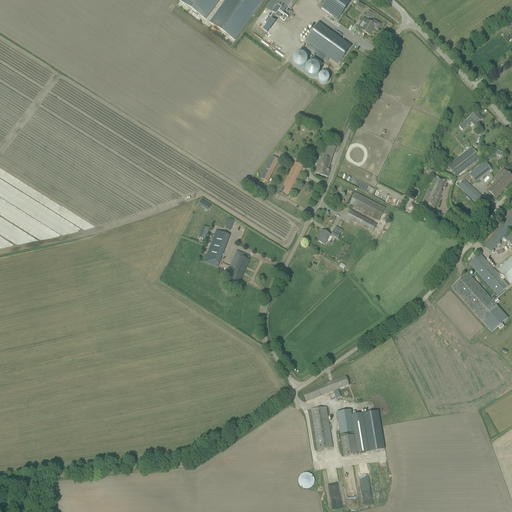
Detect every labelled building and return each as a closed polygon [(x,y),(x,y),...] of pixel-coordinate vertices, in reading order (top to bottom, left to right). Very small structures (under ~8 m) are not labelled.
[(218,0),(180,0),(180,1),(204,18),(218,0)] [(226,0),(211,23),(236,41),(254,15),(234,0),(226,0)] [(234,0),(254,15),(265,0),(234,0)] [(276,0),(271,0),(265,8),(279,18),(287,8),(276,0)] [(327,0),(321,9),(333,18),(338,21),(340,17),(352,0),(327,0)] [(371,24),(363,19),(362,22),(365,24),(361,31),(365,33),(369,36),(373,28),(377,30),(381,25),(373,21),(371,24)] [(270,33),(276,23),(270,20),(264,30),(270,33)] [(318,23),(305,42),(338,65),(351,47),(318,23)] [(295,68),(312,66),(311,54),(294,56),(295,68)] [(332,74),(324,73),(324,64),(312,64),(311,76),(319,77),(319,83),(332,83),(332,74)] [(475,112),(472,115),(468,119),(465,121),(459,127),(463,131),(472,122),(473,121),(477,125),(479,123),(483,120),(475,112)] [(328,177),(330,171),(328,170),(328,169),(330,163),(331,160),(336,147),(327,145),(319,167),(318,166),(315,173),(328,177)] [(312,146),(303,154),(306,157),(315,149),(312,146)] [(456,178),(473,164),(474,165),(479,161),(478,160),(481,159),(472,147),(448,166),(456,178)] [(279,160),(272,157),(261,179),(268,183),(279,160)] [(485,162),(469,174),(476,183),(489,172),(492,170),(485,162)] [(295,163),(280,192),(287,196),(303,167),(295,163)] [(511,178),(503,170),(495,179),(497,181),(488,191),(492,194),(496,198),(511,179),(511,178)] [(442,190),(446,181),(438,177),(425,205),(434,209),(443,191),(442,190)] [(483,198),(480,195),(463,181),(458,187),(474,201),(478,204),(483,198)] [(355,194),(349,205),(353,207),(353,209),(378,222),(385,208),(355,194)] [(199,205),(209,211),(212,206),(202,200),(199,205)] [(411,204),(408,210),(415,213),(418,207),(411,204)] [(346,218),(372,232),(377,225),(350,210),(346,218)] [(511,212),(485,248),(491,253),(495,248),(511,225),(511,212)] [(230,219),(226,229),(230,231),(231,230),(234,221),(230,219)] [(205,240),(209,229),(204,227),(200,238),(205,240)] [(338,240),(343,231),(336,227),(331,236),(338,240)] [(217,230),(215,236),(218,237),(228,241),(230,236),(220,232),(217,230)] [(317,241),(321,244),(325,246),(330,235),(322,231),(317,241)] [(221,260),(228,241),(218,237),(215,236),(207,255),(211,256),(221,260)] [(227,275),(231,277),(228,285),(238,289),(251,258),(242,254),(240,257),(233,254),(228,265),(230,266),(227,275)] [(468,273),(451,288),(483,323),(492,333),(498,328),(498,327),(500,330),(504,327),(502,324),(508,318),(499,309),(495,303),(494,302),(505,292),(504,291),(509,286),(481,255),(480,254),(469,264),(490,288),(497,296),(496,297),(494,295),(491,297),(493,300),(492,301),(468,273)] [(511,257),(511,258),(498,270),(511,285),(511,283),(511,257)] [(303,394),(305,399),(306,402),(349,385),(346,377),(328,384),(303,394)] [(333,448),(326,408),(311,410),(318,450),(333,448)] [(340,435),(354,433),(351,411),(337,413),(340,435)] [(378,411),(352,416),(358,454),(384,450),(378,411)] [(358,454),(355,435),(341,437),(344,457),(358,454)] [(359,469),(362,491),(371,490),(369,467),(359,469)] [(311,484),(312,483),(311,481),(311,480),(311,479),(310,478),(308,477),(307,476),(306,476),(305,476),(303,476),(302,476),(301,477),(300,478),(299,479),(298,481),(298,482),(298,483),(298,484),(298,486),(299,487),(300,488),(301,489),(302,489),(304,490),(305,490),(306,490),(308,489),(309,488),(310,488),(311,486),(311,485),(311,484)]
